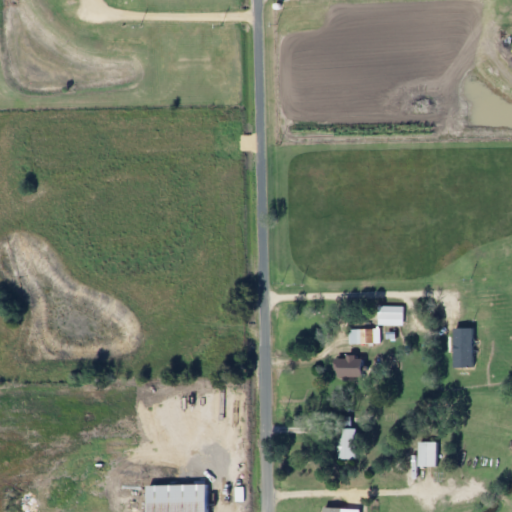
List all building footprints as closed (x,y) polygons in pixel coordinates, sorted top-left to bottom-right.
[(459,325),(459,368),(469,368),(469,325),(459,325)] [(349,345),(376,345),(376,330),(349,330),(349,345)] [(364,378),(364,359),(336,359),(336,378),(364,378)] [(355,461),(355,418),(337,418),(337,461),(355,461)] [(437,443),(418,443),(418,468),(437,468),(437,443)] [(149,485),(149,511),(208,511),(208,484),(149,485)]
